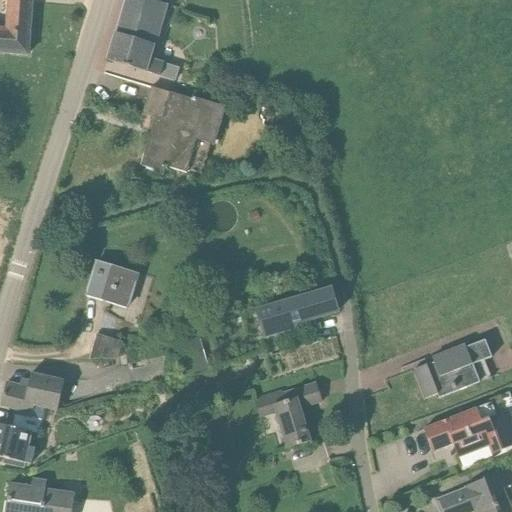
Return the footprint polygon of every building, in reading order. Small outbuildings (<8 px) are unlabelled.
[(0,0),(0,53),(28,55),(32,0),(0,0)] [(165,6),(145,0),(125,0),(120,19),(107,61),(159,77),(174,82),(178,69),(149,60),(165,6)] [(193,101),(151,88),(143,115),(155,119),(140,167),(165,174),(166,170),(186,177),(197,141),(214,146),(215,139),(225,108),(194,97),(193,101)] [(256,212),(249,215),(252,223),(259,220),(256,212)] [(97,262),(86,297),(130,310),(141,275),(97,262)] [(401,310),(412,339),(432,331),(436,341),(475,326),(468,307),(451,313),(444,296),(460,290),(454,273),(401,293),(407,308),(401,310)] [(330,291),(257,312),(264,338),(295,330),(293,325),(336,313),(336,314),(337,314),(331,290),(330,290),(330,291)] [(168,354),(175,379),(200,371),(189,333),(188,333),(164,340),(168,354)] [(88,361),(118,360),(122,342),(95,335),(88,361)] [(437,396),(438,400),(478,385),(471,367),(491,359),(484,342),(466,349),(465,347),(432,359),(435,367),(428,370),(426,366),(414,371),(425,400),(437,396)] [(64,382),(31,375),(28,388),(6,383),(1,407),(16,410),(32,414),(34,408),(45,410),(56,413),(64,382)] [(322,403),(316,384),(272,398),(276,413),(288,450),(310,443),(300,410),(322,403)] [(453,445),(457,456),(496,441),(500,452),(511,447),(511,422),(508,412),(496,417),(491,404),(423,430),(432,453),(453,445)] [(42,421),(45,410),(34,408),(32,414),(16,410),(11,430),(0,427),(0,458),(6,460),(5,464),(3,463),(3,465),(24,469),(26,464),(30,465),(34,449),(28,447),(32,434),(37,435),(39,420),(42,421)] [(466,490),(436,502),(439,511),(511,511),(507,503),(511,501),(511,476),(509,469),(483,479),(483,480),(465,488),(466,490)] [(32,487),(10,484),(6,511),(71,511),(74,494),(46,489),(48,483),(33,481),(32,487)] [(229,511),(226,499),(216,501),(218,511),(229,511)]
